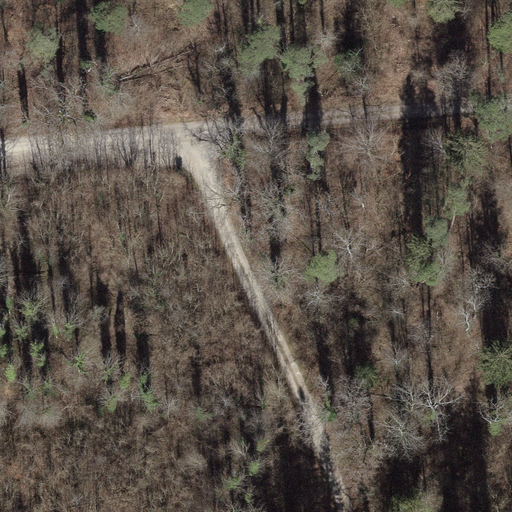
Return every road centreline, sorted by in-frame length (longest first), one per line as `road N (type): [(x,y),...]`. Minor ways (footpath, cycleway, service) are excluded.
road 1 (track): [(0,145),(511,102)]
road 2 (track): [(182,132),(315,422),(343,511)]
